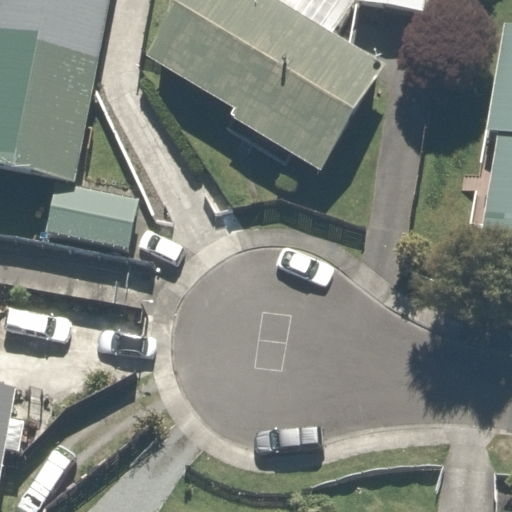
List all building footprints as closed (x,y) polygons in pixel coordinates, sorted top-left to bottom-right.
[(3,0),(0,17),(0,177),(83,194),(121,0),(3,0)] [(383,77),(255,0),(187,0),(147,67),(325,174),(383,77)] [(426,0),(351,0),(350,16),(423,25),(426,0)] [(511,45),(480,250),(511,255),(511,45)] [(137,207),(47,193),(40,236),(131,250),(137,207)] [(0,511),(21,403),(0,399),(0,511)]
